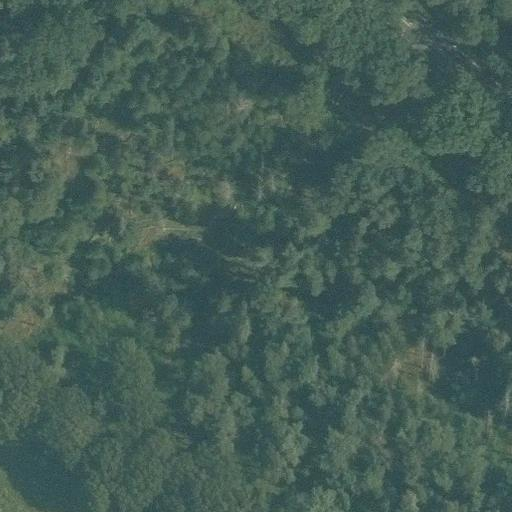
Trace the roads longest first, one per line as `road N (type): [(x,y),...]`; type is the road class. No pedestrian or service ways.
road 1 (track): [(0,111),(135,0)]
road 2 (primary): [(511,108),(384,0)]
